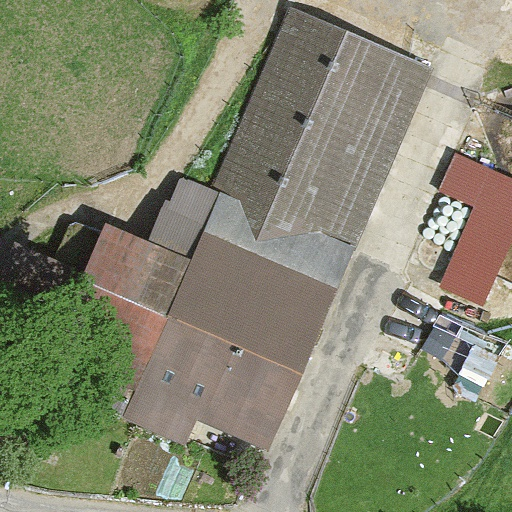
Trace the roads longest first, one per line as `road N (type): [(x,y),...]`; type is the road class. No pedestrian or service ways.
road 1 (track): [(511,13),(459,88),(293,511)]
road 2 (residential): [(0,494),(163,511)]
